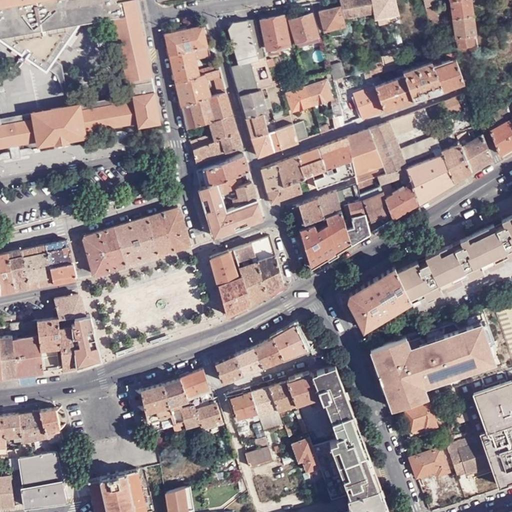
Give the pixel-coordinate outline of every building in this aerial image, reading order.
[(138,124),(160,121),(154,86),(135,0),(0,0),(0,147),(8,146),(4,123),(0,123),(0,41),(46,71),(48,69),(54,59),(67,42),(62,38),(76,19),(80,22),(112,16),(120,51),(130,93),(131,92),(133,98),(109,103),(113,125),(137,121),(138,124)] [(373,10),(370,0),(339,0),(343,15),(373,10)] [(399,13),(395,0),(374,0),(377,15),(375,16),(376,24),(389,22),(388,14),(399,13)] [(446,2),(446,0),(423,0),(429,24),(440,22),(436,5),(446,2)] [(476,34),(471,0),(451,0),(458,47),(462,47),(462,48),(470,47),(470,45),(475,45),(475,47),(478,46),(477,34),(476,34)] [(345,25),(339,4),(318,10),(324,30),(345,25)] [(303,14),(302,11),(288,15),(298,48),(313,43),(312,40),(319,38),(311,12),(303,14)] [(289,43),(283,13),(261,18),(267,48),(289,43)] [(228,28),(239,63),(264,56),(256,17),(233,21),(228,28)] [(67,42),(80,22),(76,19),(62,38),(67,42)] [(164,32),(169,53),(207,44),(201,23),(164,32)] [(175,82),(219,68),(217,64),(197,70),(195,58),(209,54),(207,44),(169,53),(175,82)] [(98,105),(109,103),(133,98),(131,92),(130,93),(120,51),(117,52),(125,94),(79,103),(80,108),(98,105)] [(387,65),(400,61),(397,52),(384,54),(384,55),(387,65)] [(463,80),(460,67),(457,52),(453,53),(455,59),(438,65),(434,55),(430,56),(432,60),(442,88),(463,80)] [(260,88),(265,87),(273,85),(265,56),(264,56),(239,63),(231,65),(239,93),(260,88)] [(385,65),(383,56),(376,57),(378,67),(385,65)] [(54,59),(48,69),(56,74),(63,93),(66,92),(62,64),(54,59)] [(413,99),(442,88),(432,60),(403,70),(413,99)] [(332,80),(345,76),(340,61),(328,64),(330,72),(332,78),(332,80)] [(371,74),(402,66),(400,62),(400,61),(387,65),(385,65),(378,67),(369,69),(371,74)] [(218,93),(225,91),(219,68),(175,82),(181,104),(210,95),(206,79),(214,76),(218,93)] [(384,109),(413,99),(403,70),(403,68),(397,70),(399,76),(381,83),(379,76),(373,78),(375,85),(384,109)] [(306,87),(313,104),(332,97),(326,80),(309,85),(305,77),(303,78),(306,87)] [(362,117),(384,109),(375,85),(354,93),(362,117)] [(293,111),(313,104),(306,87),(286,94),(293,111)] [(239,93),(246,115),(263,110),(267,108),(260,88),(239,93)] [(209,120),(232,113),(225,91),(218,93),(210,95),(181,104),(186,128),(209,120)] [(461,108),(456,96),(425,107),(430,121),(433,129),(438,127),(435,118),(461,108)] [(334,117),(342,115),(338,101),(330,104),(333,116),(328,117),(330,125),(336,124),(334,117)] [(498,152),(511,144),(511,114),(502,120),(501,116),(510,111),(506,102),(484,115),(498,152)] [(84,131),(102,128),(98,105),(80,108),(79,103),(32,111),(33,117),(16,121),(20,143),(37,140),(38,143),(54,140),(54,141),(68,139),(68,138),(85,135),(84,131)] [(102,128),(113,125),(109,103),(98,105),(102,128)] [(430,121),(425,107),(388,120),(394,134),(430,121)] [(246,115),(252,137),(269,130),(268,130),(266,122),(263,110),(246,115)] [(0,123),(4,123),(16,121),(33,117),(32,111),(0,117),(0,123)] [(221,136),(237,130),(232,113),(209,120),(214,139),(221,136)] [(277,126),(292,121),(290,114),(275,119),(277,126)] [(268,130),(275,127),(277,126),(275,119),(266,122),(268,130)] [(298,141),(308,137),(303,120),(292,123),(298,141)] [(394,134),(388,120),(347,136),(352,157),(354,172),(354,173),(356,181),(375,173),(404,163),(405,167),(407,166),(405,161),(399,147),(394,134)] [(4,123),(8,146),(20,143),(16,121),(4,123)] [(281,148),(298,141),(292,123),(292,121),(277,126),(275,127),(281,148)] [(436,137),(453,131),(450,123),(438,127),(433,129),(435,134),(436,137)] [(492,156),(479,124),(469,128),(473,138),(463,144),(459,131),(454,133),(457,141),(459,143),(470,170),(492,156)] [(274,150),(281,148),(275,127),(268,130),(269,130),(274,150)] [(242,145),(237,130),(221,136),(221,138),(208,142),(193,146),(196,161),(242,145)] [(258,156),(274,150),(269,130),(252,137),(258,156)] [(439,147),(436,137),(435,134),(399,147),(405,161),(434,149),(439,147)] [(191,140),(193,146),(208,142),(206,136),(191,140)] [(352,157),(347,136),(320,146),(325,166),(352,157)] [(452,180),(470,170),(459,143),(457,141),(455,142),(456,144),(441,150),(452,180)] [(325,166),(320,146),(298,154),(303,175),(306,174),(313,171),(325,166)] [(418,201),(452,180),(441,150),(439,147),(434,149),(436,155),(407,166),(405,167),(418,201)] [(218,179),(248,169),(243,153),(201,167),(205,183),(218,179)] [(282,184),(298,178),(304,176),(303,175),(298,154),(276,161),(282,184)] [(354,172),(352,157),(325,166),(313,171),(317,186),(354,173),(354,172)] [(261,167),(267,189),(282,184),(276,161),(261,167)] [(392,217),(418,201),(405,167),(404,163),(375,173),(379,181),(380,182),(393,177),(397,189),(391,191),(388,183),(380,186),(381,188),(383,194),(382,195),(392,217)] [(222,190),(252,179),(248,169),(218,179),(222,190)] [(379,181),(375,173),(356,181),(358,187),(379,181)] [(271,202),(303,190),(298,178),(282,184),(267,189),(271,202)] [(237,203),(257,197),(252,179),(222,190),(223,196),(230,194),(229,192),(237,189),(239,194),(232,197),(234,204),(237,203)] [(358,187),(356,181),(343,186),(346,199),(347,202),(361,197),(358,187)] [(346,199),(343,186),(335,188),(339,201),(346,199)] [(339,201),(335,188),(316,195),(323,214),(325,213),(330,212),(329,209),(340,206),(339,201)] [(371,230),(392,217),(382,195),(383,194),(381,188),(362,197),(371,230)] [(323,214),(316,195),(298,202),(304,221),(323,214)] [(362,235),(369,231),(361,197),(347,202),(346,203),(353,224),(346,227),(350,242),(362,235)] [(177,206),(143,217),(155,255),(188,245),(190,242),(180,207),(177,206)] [(312,265),(350,242),(346,227),(341,208),(330,212),(325,213),(327,223),(315,227),(313,221),(299,226),(312,265)] [(511,214),(505,218),(508,224),(502,227),(501,225),(494,229),(491,224),(465,237),(467,243),(461,246),(460,245),(452,248),(450,244),(447,245),(423,257),(425,261),(417,266),(417,267),(411,270),(408,264),(394,271),(406,301),(407,302),(419,296),(420,297),(427,294),(426,292),(435,288),(460,276),(469,272),(470,273),(477,270),(476,268),(501,256),(510,252),(511,254),(511,253),(511,214)] [(155,255),(143,217),(114,226),(125,264),(155,255)] [(508,224),(505,218),(499,221),(501,225),(502,227),(508,224)] [(125,264),(114,226),(84,235),(83,238),(92,272),(95,274),(125,264)] [(253,241),(267,293),(284,281),(270,234),(268,235),(253,241)] [(458,240),(460,245),(461,246),(467,243),(465,237),(458,240)] [(66,238),(45,243),(50,263),(73,258),(69,241),(66,238)] [(241,274),(250,302),(267,293),(253,241),(246,243),(240,246),(234,248),(237,261),(241,274)] [(22,248),(29,286),(53,281),(50,263),(45,243),(22,248)] [(8,251),(14,289),(29,286),(22,248),(8,251)] [(211,257),(214,269),(237,261),(234,248),(211,257)] [(0,253),(0,291),(14,289),(8,251),(0,253)] [(50,263),(53,281),(75,277),(76,276),(76,273),(73,258),(50,263)] [(214,269),(218,283),(241,274),(237,261),(214,269)] [(415,261),(408,264),(411,270),(417,267),(417,266),(415,261)] [(374,277),(389,312),(406,301),(394,271),(392,266),(374,277)] [(227,314),(250,302),(241,274),(218,283),(227,314)] [(348,299),(363,328),(389,312),(374,277),(348,293),(348,299)] [(70,315),(85,313),(80,295),(78,293),(54,298),(58,316),(70,315)] [(511,296),(494,304),(511,352),(511,296)] [(75,364),(97,359),(85,313),(70,315),(71,325),(75,364)] [(39,321),(40,334),(42,370),(62,367),(59,328),(58,318),(39,321)] [(408,337),(372,349),(382,379),(393,406),(429,395),(426,384),(497,359),(484,320),(411,345),(408,337)] [(295,323),(272,336),(283,358),(308,349),(295,323)] [(62,367),(75,364),(71,325),(59,327),(59,328),(62,367)] [(12,334),(0,335),(0,352),(2,375),(15,373),(12,338),(12,334)] [(40,334),(38,334),(12,338),(15,373),(42,370),(40,334)] [(272,336),(253,345),(262,366),(283,358),(272,336)] [(262,366),(253,345),(235,353),(243,373),(262,366)] [(243,373),(235,353),(214,362),(221,381),(243,373)] [(348,495),(376,486),(329,366),(309,373),(318,396),(332,436),(334,440),(310,449),(317,466),(329,500),(348,495)] [(187,400),(189,406),(195,404),(213,398),(202,368),(179,376),(187,400)] [(511,369),(460,385),(462,392),(475,430),(481,427),(483,434),(486,441),(494,466),(501,484),(511,480),(511,369)] [(318,396),(309,373),(287,380),(285,380),(294,405),(318,396)] [(162,383),(169,405),(187,400),(179,376),(162,383)] [(285,380),(287,380),(285,376),(281,377),(283,381),(271,385),(269,380),(266,381),(277,411),(294,405),(285,380)] [(251,386),(248,387),(250,392),(256,411),(257,416),(277,411),(266,381),(263,382),(265,387),(253,391),(251,386)] [(170,412),(171,411),(169,405),(162,383),(141,388),(148,418),(151,418),(151,420),(170,415),(170,412)] [(462,392),(460,385),(446,389),(448,396),(462,392)] [(256,411),(250,392),(229,398),(235,418),(256,411)] [(405,407),(413,429),(434,422),(436,425),(447,421),(440,405),(443,404),(441,398),(439,399),(437,396),(405,407)] [(200,423),(202,428),(222,421),(217,402),(196,409),(200,423)] [(189,406),(181,409),(187,427),(200,423),(196,409),(195,404),(189,406)] [(54,408),(38,411),(45,434),(48,444),(53,444),(62,441),(54,408)] [(38,411),(18,413),(21,445),(24,444),(23,436),(45,434),(38,411)] [(151,420),(153,430),(171,425),(173,430),(179,428),(177,422),(175,423),(171,411),(170,412),(170,415),(151,420)] [(18,413),(1,414),(6,446),(21,445),(18,413)] [(434,422),(413,429),(415,437),(437,430),(436,425),(434,422)] [(451,453),(486,441),(483,434),(448,445),(451,453)] [(304,471),(317,466),(310,449),(309,444),(306,436),(288,442),(295,459),(299,458),(304,471)] [(309,444),(310,449),(334,440),(332,436),(309,444)] [(262,448),(244,454),(248,467),(271,459),(270,456),(264,437),(253,440),(256,446),(261,445),(262,448)] [(459,477),(494,466),(486,441),(451,453),(459,477)] [(441,446),(410,456),(417,476),(437,469),(438,472),(449,469),(441,446)] [(66,500),(55,450),(19,458),(22,487),(19,487),(22,506),(66,500)] [(232,470),(240,467),(238,461),(230,463),(232,470)] [(146,511),(145,508),(148,507),(147,503),(144,503),(142,495),(144,494),(144,491),(141,492),(140,483),(142,483),(141,479),(139,480),(137,470),(139,470),(139,468),(136,468),(136,466),(134,467),(134,469),(125,471),(125,469),(123,469),(123,471),(116,473),(115,471),(105,473),(105,475),(100,476),(100,475),(98,475),(98,477),(91,478),(91,476),(88,477),(89,479),(86,480),(87,482),(89,481),(91,491),(90,491),(90,494),(92,494),(94,502),(92,503),(92,506),(95,505),(96,511),(146,511)] [(418,479),(430,475),(438,472),(437,469),(417,476),(418,479)] [(0,476),(0,509),(14,507),(9,475),(0,476)] [(185,485),(164,491),(167,511),(253,511),(245,485),(243,488),(242,481),(240,481),(239,480),(238,479),(237,476),(197,482),(185,485)] [(351,508),(337,511),(386,511),(376,486),(348,495),(351,508)]
